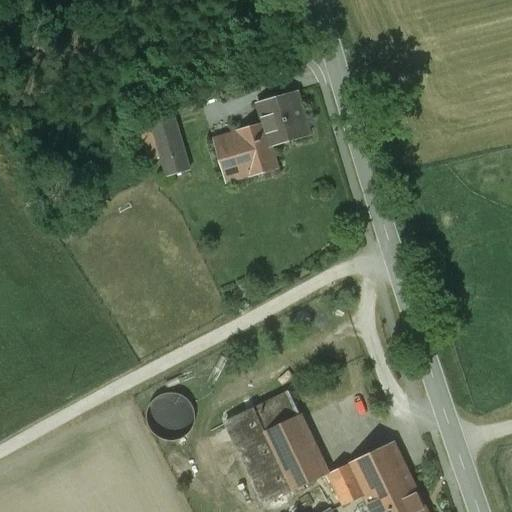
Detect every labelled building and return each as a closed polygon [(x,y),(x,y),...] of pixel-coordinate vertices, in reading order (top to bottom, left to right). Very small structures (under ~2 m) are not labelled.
[(310,137),(296,91),(252,104),(257,120),(210,134),(225,185),(280,169),(273,148),(310,137)] [(191,170),(174,117),(149,125),(166,178),(191,170)] [(0,362),(14,394),(40,383),(23,343),(0,352),(0,362)] [(334,467),(293,382),(229,412),(270,497),(334,467)] [(177,394),(167,394),(159,397),(153,402),(150,407),(148,415),(148,423),(151,430),(156,436),(167,441),(175,442),(185,439),(191,433),(195,426),(197,417),(195,409),(192,403),(185,397),(177,394)] [(436,511),(398,434),(334,467),(349,500),(369,491),(379,511),(436,511)]
